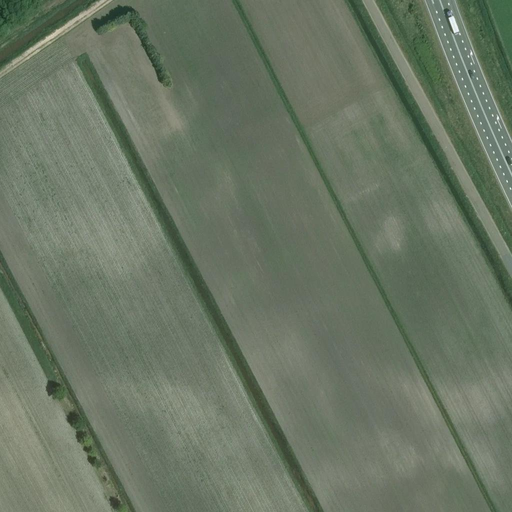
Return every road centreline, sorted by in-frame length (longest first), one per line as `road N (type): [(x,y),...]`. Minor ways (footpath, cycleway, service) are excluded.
road 1 (unclassified): [(511,269),(367,0)]
road 2 (trunk): [(511,185),(452,35)]
